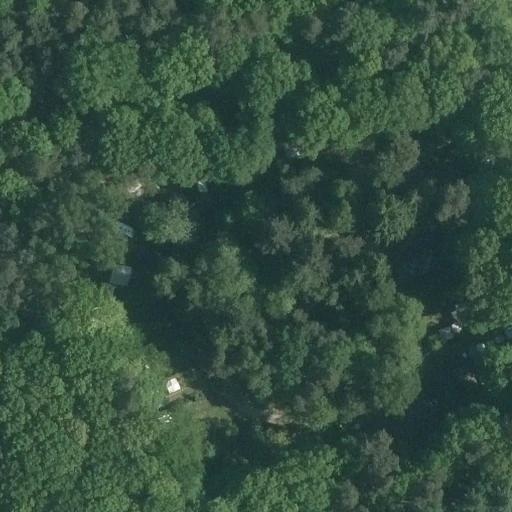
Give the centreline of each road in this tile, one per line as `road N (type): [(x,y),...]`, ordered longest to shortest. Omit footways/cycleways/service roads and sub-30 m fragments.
road 1 (track): [(252,0),(276,63),(0,129)]
road 2 (track): [(276,63),(511,12)]
